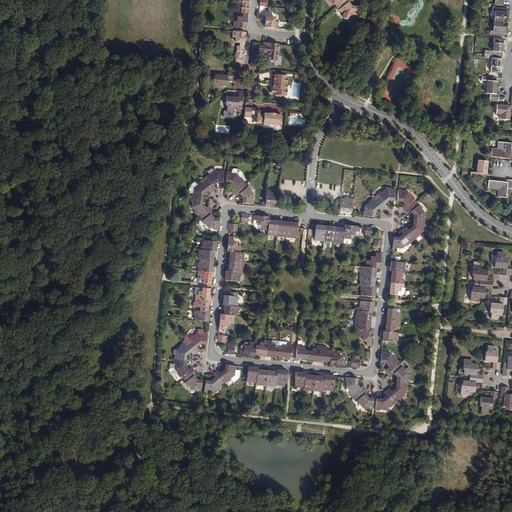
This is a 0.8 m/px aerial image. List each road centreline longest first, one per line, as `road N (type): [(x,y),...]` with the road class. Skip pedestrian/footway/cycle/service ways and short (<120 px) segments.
road 1 (residential): [(307,216),(388,225),(372,372),(208,354),(224,207)]
road 2 (track): [(422,431),(159,407),(76,383),(0,308)]
road 3 (track): [(190,511),(169,498),(76,383),(84,317),(77,291),(0,247)]
road 4 (tertiary): [(511,232),(474,210),(413,134),(343,98)]
road 5 (track): [(0,80),(85,84),(196,129)]
road 6 (residential): [(343,98),(319,133),(307,216)]
